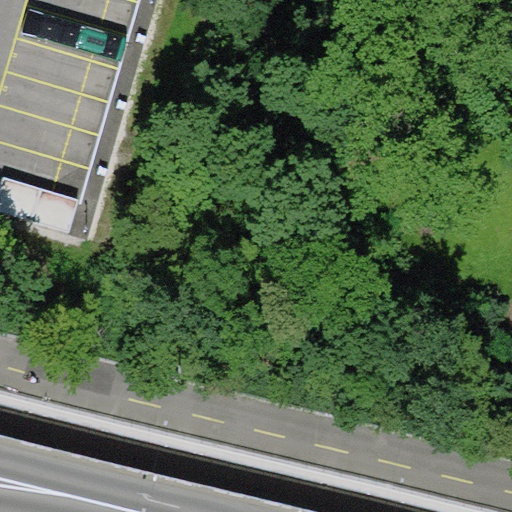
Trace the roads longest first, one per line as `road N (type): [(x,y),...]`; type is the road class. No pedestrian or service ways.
road 1 (primary): [(0,423),(344,511)]
road 2 (tertiary): [(0,481),(141,511)]
